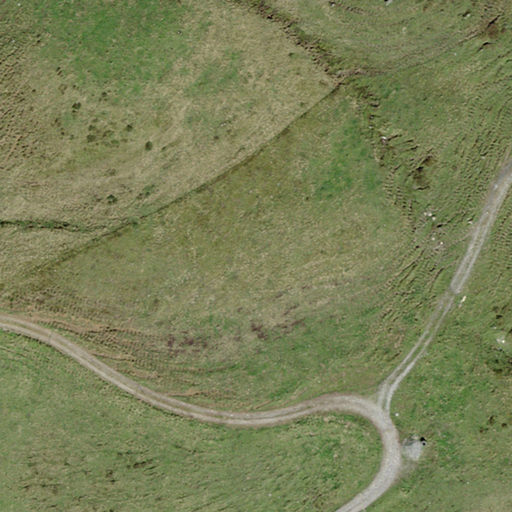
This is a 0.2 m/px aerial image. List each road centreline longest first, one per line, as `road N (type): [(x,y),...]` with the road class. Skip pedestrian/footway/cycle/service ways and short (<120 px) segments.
road 1 (track): [(0,317),(30,315),(158,395),(268,423),(352,403),(373,407)]
road 2 (track): [(373,407),(458,285),(511,169)]
road 3 (track): [(373,407),(392,447),(379,487),(344,511)]
